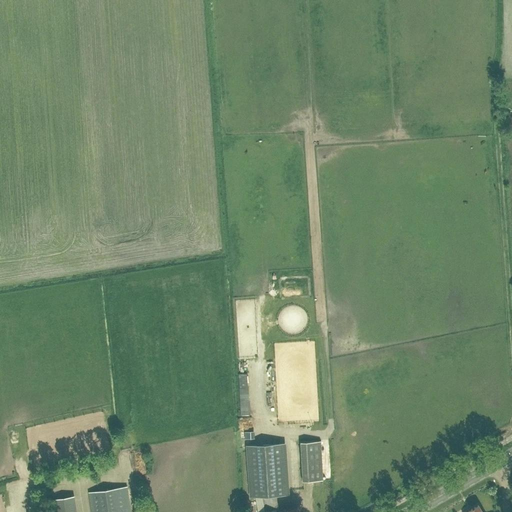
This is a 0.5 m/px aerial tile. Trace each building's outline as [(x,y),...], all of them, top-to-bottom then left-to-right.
[(263,379),(275,379),(275,363),(254,362),(254,372),(263,373),(263,379)] [(255,436),(253,429),(243,431),(244,438),(255,436)] [(19,430),(11,434),(15,441),(22,437),(19,430)] [(322,439),(324,460),(332,459),(330,439),(322,439)] [(323,480),(321,441),(304,442),(306,481),(323,480)] [(289,493),(285,442),(246,445),(249,496),(289,493)] [(130,511),(127,486),(89,492),(91,511),(130,511)] [(77,511),(74,495),(49,499),(51,511),(77,511)]
